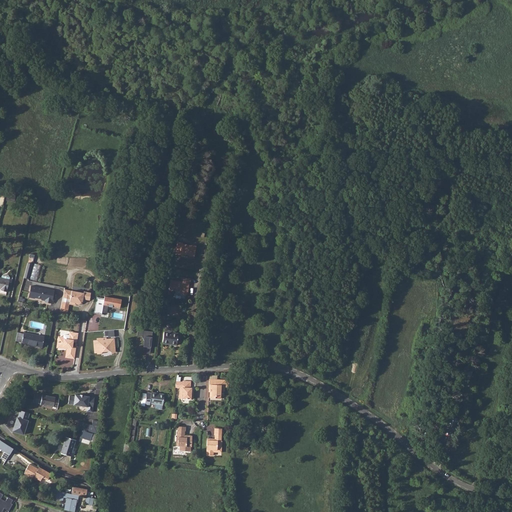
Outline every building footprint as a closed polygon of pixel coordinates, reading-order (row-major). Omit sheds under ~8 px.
[(183,243),(178,242),(176,254),(182,255),(182,254),(186,255),(190,255),(189,257),(194,257),(196,245),(191,244),(191,245),(184,244),(183,243)] [(27,263),(23,278),(28,279),(32,264),(27,263)] [(2,278),(0,277),(0,287),(1,288),(1,289),(0,290),(6,292),(9,280),(9,279),(2,278)] [(170,280),(169,290),(181,291),(180,293),(182,294),(186,295),(188,294),(188,289),(187,288),(188,286),(189,286),(189,283),(190,283),(191,279),(183,278),(182,282),(170,280)] [(44,302),(51,303),(52,299),(54,291),(32,286),(30,295),(35,296),(35,298),(43,299),(43,300),(45,300),(44,302)] [(69,304),(70,299),(71,291),(64,289),(60,311),(67,313),(69,304)] [(84,299),(89,300),(90,298),(90,293),(84,291),(83,293),(71,291),(70,299),(69,304),(76,305),(76,304),(76,303),(79,304),(82,301),(83,299),(84,299)] [(119,308),(121,299),(104,296),(101,312),(106,313),(107,306),(119,308)] [(145,336),(144,346),(147,347),(147,352),(151,353),(153,331),(138,329),(137,335),(145,336)] [(164,332),(162,343),(176,345),(178,333),(171,333),(164,332)] [(42,347),(44,337),(23,333),(23,334),(17,333),(15,341),(21,342),(21,343),(42,347)] [(76,344),(78,335),(69,333),(68,341),(64,341),(62,338),(58,338),(57,347),(58,348),(62,349),(64,347),(67,348),(67,350),(66,352),(70,353),(69,358),(74,359),(76,348),(71,347),(72,343),(76,344)] [(97,341),(93,341),(94,352),(97,352),(97,353),(101,353),(102,351),(109,351),(111,352),(114,352),(113,339),(108,339),(107,340),(105,340),(105,338),(97,339),(97,341)] [(210,392),(209,398),(215,398),(215,396),(220,396),(221,391),(224,391),(225,387),(228,387),(228,380),(217,379),(217,385),(214,384),(209,384),(209,389),(210,389),(210,392)] [(179,387),(179,398),(191,399),(191,392),(190,392),(190,387),(190,381),(182,380),(182,381),(176,381),(175,387),(179,387)] [(146,393),(145,404),(150,405),(150,403),(155,404),(163,405),(164,394),(151,393),(146,393)] [(34,394),(33,402),(40,403),(58,406),(59,397),(50,396),(50,397),(46,396),(46,395),(42,395),(34,394)] [(87,411),(92,412),(94,398),(80,394),(80,395),(75,394),(75,396),(70,395),(68,403),(74,404),(87,407),(87,411)] [(14,404),(23,407),(26,399),(16,396),(14,404)] [(29,413),(20,410),(18,417),(17,417),(13,431),(23,434),(28,421),(27,420),(29,413)] [(448,426),(458,427),(459,417),(449,416),(448,426)] [(80,422),(78,428),(97,434),(99,421),(93,420),(92,425),(80,422)] [(207,438),(206,455),(213,455),(213,452),(217,452),(217,449),(221,449),(222,428),(214,428),(214,435),(215,435),(215,439),(215,440),(212,440),(212,439),(207,438)] [(80,437),(90,440),(93,433),(83,430),(80,437)] [(176,437),(176,446),(180,446),(179,451),(191,451),(191,447),(192,447),(192,436),(187,435),(186,437),(184,437),(184,435),(185,431),(177,430),(177,437),(176,437)] [(66,437),(61,453),(70,456),(75,440),(66,437)] [(0,447),(6,452),(2,458),(5,460),(13,448),(1,441),(0,442),(0,447)] [(33,477),(40,481),(42,477),(47,480),(51,474),(42,469),(40,471),(38,470),(38,469),(30,464),(29,464),(24,473),(33,478),(33,477)] [(81,479),(90,482),(92,472),(85,471),(83,474),(81,479)] [(73,486),(71,493),(79,495),(85,496),(87,489),(73,486)] [(77,502),(79,495),(71,493),(65,492),(53,489),(51,498),(63,500),(64,497),(66,498),(64,510),(74,511),(76,502),(77,502)] [(0,511),(3,511),(5,508),(9,511),(13,504),(12,503),(13,500),(8,497),(6,501),(1,498),(3,494),(0,492),(0,511)] [(84,504),(92,506),(93,498),(86,497),(84,504)]
